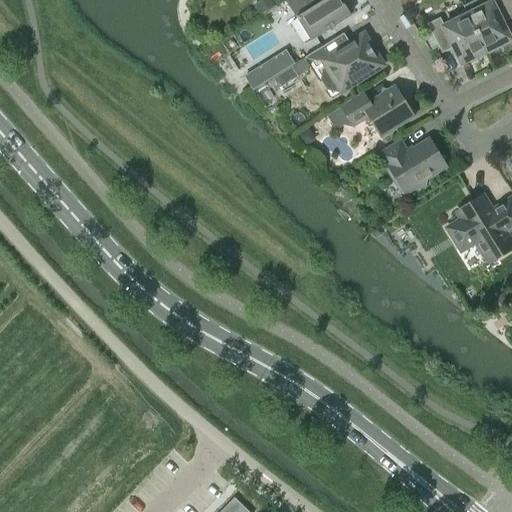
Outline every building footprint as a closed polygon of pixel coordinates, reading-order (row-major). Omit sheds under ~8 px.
[(285,0),(284,0),(310,41),(326,31),(333,32),(334,26),(351,16),(340,0),(285,0)] [(469,15),(467,16),(485,52),(510,40),(499,19),(511,13),(504,0),(477,0),(464,6),(469,15)] [(461,64),(485,52),(467,16),(444,28),(440,19),(427,25),(439,49),(451,43),(461,64)] [(350,44),(343,34),(304,58),(305,59),(323,64),(324,65),(321,80),(327,90),(338,93),(341,91),(342,92),(382,66),(363,36),(350,44)] [(249,74),(242,77),(251,91),(292,66),(283,52),(249,74)] [(307,67),(303,60),(291,67),(297,78),(307,72),(307,67)] [(380,138),(414,117),(395,87),(389,91),(388,95),(384,94),(369,103),(363,93),(340,107),(352,128),(363,121),(370,123),(380,138)] [(427,188),(428,178),(445,168),(443,164),(445,157),(438,155),(428,140),(407,153),(400,142),(381,153),(406,193),(417,185),(427,188)] [(511,249),(511,243),(508,238),(506,233),(511,229),(511,201),(511,199),(492,211),(483,197),(456,213),(461,220),(446,229),(459,249),(473,241),(488,264),(511,249)] [(247,511),(234,498),(220,511),(247,511)]
